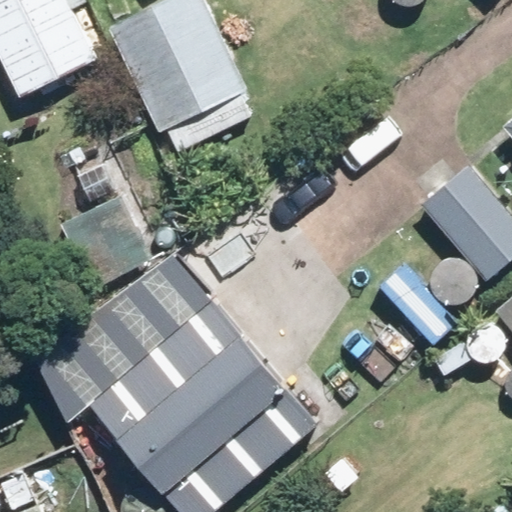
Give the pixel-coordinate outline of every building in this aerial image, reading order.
[(0,0),(0,38),(29,100),(111,61),(81,0),(0,0)] [(215,0),(175,0),(117,28),(170,133),(178,129),(188,150),(262,113),(251,92),(260,89),(215,0)] [(83,171),(99,203),(123,191),(107,160),(83,171)] [(511,268),(511,201),(479,162),(431,204),(497,281),(511,268)] [(135,193),(69,224),(101,290),(167,259),(135,193)] [(34,359),(67,423),(88,404),(184,511),(222,511),(319,430),(176,257),(34,359)] [(53,511),(48,500),(21,511),(53,511)]
